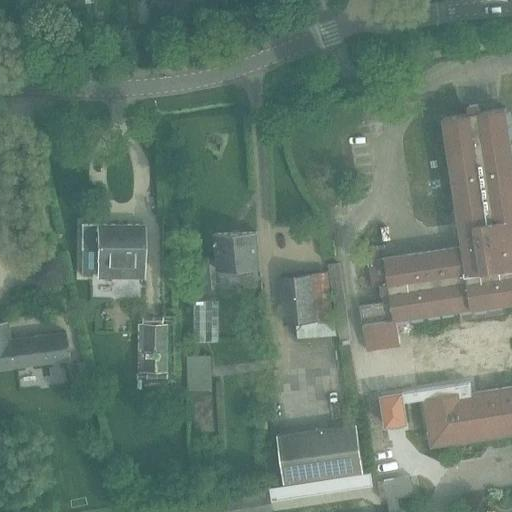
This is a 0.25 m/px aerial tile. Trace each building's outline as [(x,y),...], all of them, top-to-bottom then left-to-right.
[(511,302),(511,155),(505,109),(479,112),(478,105),(467,107),(468,114),(442,118),(462,247),(378,259),(376,246),(366,248),(372,287),(380,286),(383,303),(360,306),(366,351),(399,346),(396,320),(502,304),(511,302)] [(97,225),(81,224),(81,276),(92,276),(92,275),(96,275),(96,278),(143,278),(144,225),(97,225)] [(257,232),(236,234),(239,271),(261,269),(257,232)] [(239,271),(236,234),(214,236),(218,274),(239,271)] [(339,262),(327,264),(336,322),(348,321),(339,262)] [(286,323),(295,322),(296,338),(336,335),(334,319),(318,320),(313,272),(281,275),(286,323)] [(6,321),(0,321),(0,368),(12,367),(69,359),(66,332),(9,340),(6,321)] [(186,356),(187,392),(211,391),(210,369),(210,355),(186,356)] [(83,360),(66,364),(72,385),(88,380),(83,360)] [(385,426),(408,423),(405,401),(424,398),(429,434),(426,438),(432,443),(432,444),(433,445),(434,444),(440,449),(443,444),(479,439),(480,441),(491,439),(491,437),(511,433),(511,385),(471,392),(469,382),(381,395),(385,426)] [(276,435),(283,483),(363,472),(356,424),(348,425),(276,435)] [(370,474),(269,488),(269,489),(271,501),(372,486),(370,474)] [(384,481),(377,482),(380,497),(380,500),(386,499),(396,498),(413,495),(410,477),(393,479),(384,481)] [(159,506),(160,511),(220,511),(271,504),(271,501),(269,489),(159,506)]
